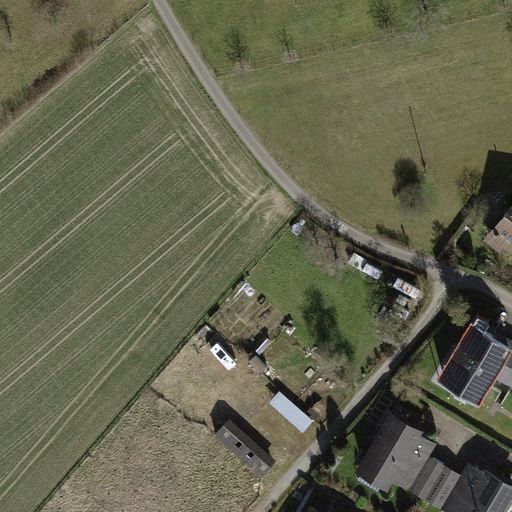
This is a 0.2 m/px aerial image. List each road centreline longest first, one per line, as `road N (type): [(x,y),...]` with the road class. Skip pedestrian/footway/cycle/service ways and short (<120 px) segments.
road 1 (track): [(453,275),(370,247),(297,199),(152,0)]
road 2 (track): [(453,275),(425,326),(260,511)]
